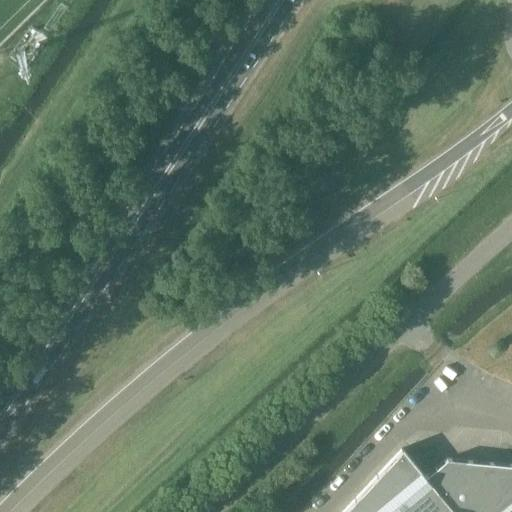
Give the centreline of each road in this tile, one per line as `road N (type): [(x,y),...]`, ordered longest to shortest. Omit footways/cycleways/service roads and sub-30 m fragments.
road 1 (primary): [(0,511),(158,374),(511,109)]
road 2 (primary): [(281,0),(0,415)]
road 3 (unclassified): [(205,511),(511,226)]
